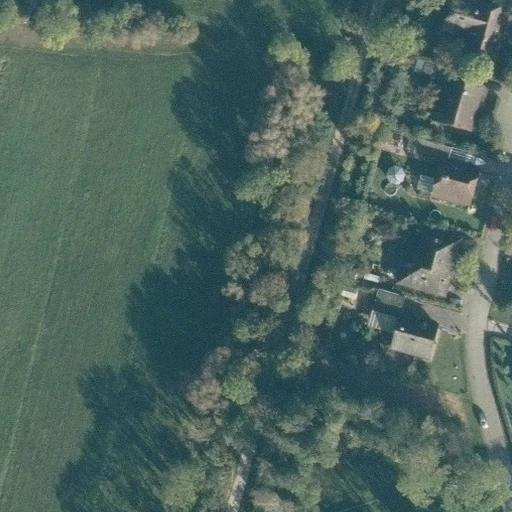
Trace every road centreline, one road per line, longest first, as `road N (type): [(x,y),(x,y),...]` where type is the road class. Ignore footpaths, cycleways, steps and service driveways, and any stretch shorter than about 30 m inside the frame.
road 1 (unclassified): [(232,511),(380,0)]
road 2 (residential): [(511,499),(482,394),(475,325),(511,184)]
